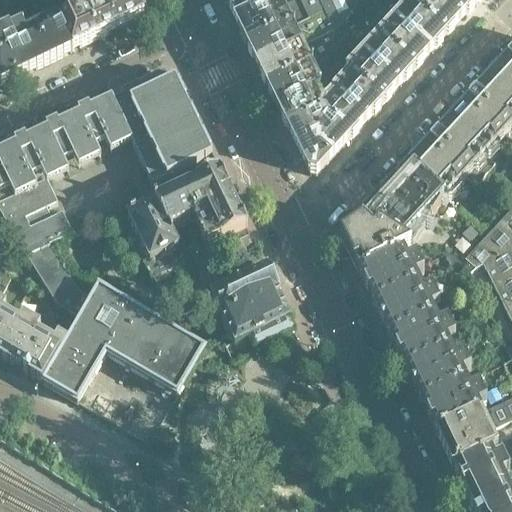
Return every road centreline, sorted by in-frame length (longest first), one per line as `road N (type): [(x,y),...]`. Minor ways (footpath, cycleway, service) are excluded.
road 1 (residential): [(297,237),(511,19)]
road 2 (tertiary): [(431,511),(297,237)]
road 3 (tertiary): [(297,237),(196,28)]
road 4 (residential): [(196,28),(0,123)]
